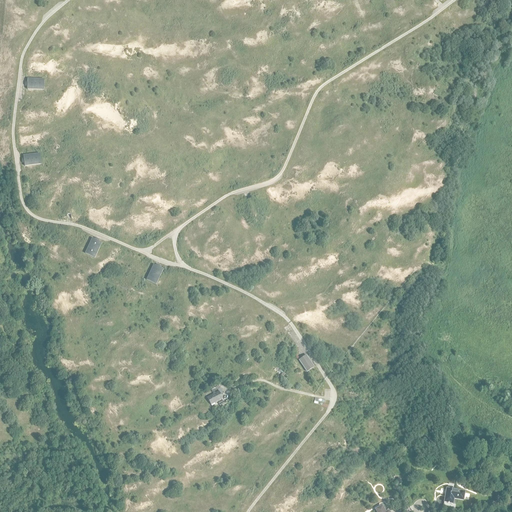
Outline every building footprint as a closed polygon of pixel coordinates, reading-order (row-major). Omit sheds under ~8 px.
[(26,82),(26,86),(27,86),(27,89),(44,90),(44,79),(27,79),(27,82),(26,82)] [(24,163),(24,164),(25,166),(41,164),(40,154),(23,156),(24,159),(22,159),(23,163),(24,163)] [(102,243),(100,242),(99,242),(100,240),(96,238),(95,240),(92,238),(85,253),(95,258),(102,243)] [(154,265),(147,280),(156,284),(163,269),(160,268),(161,266),(157,265),(156,266),(154,265)] [(314,367),(312,364),(306,356),(299,360),(307,372),(314,367)] [(211,405),(222,399),(222,398),(220,395),(223,394),(220,388),(217,389),(219,392),(215,393),(215,392),(213,393),(213,395),(207,398),(211,405)] [(465,492),(446,489),(444,502),(453,504),(454,499),(463,501),(465,492)]
